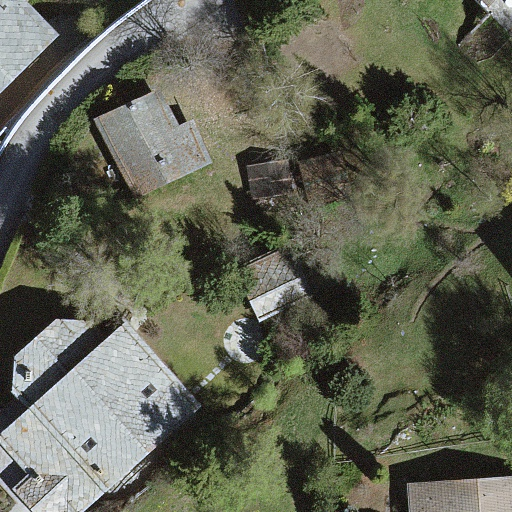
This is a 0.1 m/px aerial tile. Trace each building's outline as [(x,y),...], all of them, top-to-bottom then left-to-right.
[(13,0),(0,0),(0,93),(54,40),(13,0)] [(511,0),(480,0),(511,30),(511,0)] [(161,98),(92,130),(128,207),(197,174),(161,98)] [(290,251),(237,278),(263,328),(315,301),(290,251)] [(0,435),(0,453),(51,511),(83,511),(200,412),(121,328),(51,327),(11,367),(11,393),(24,416),(0,435)] [(511,511),(511,489),(407,498),(408,511),(511,511)]
